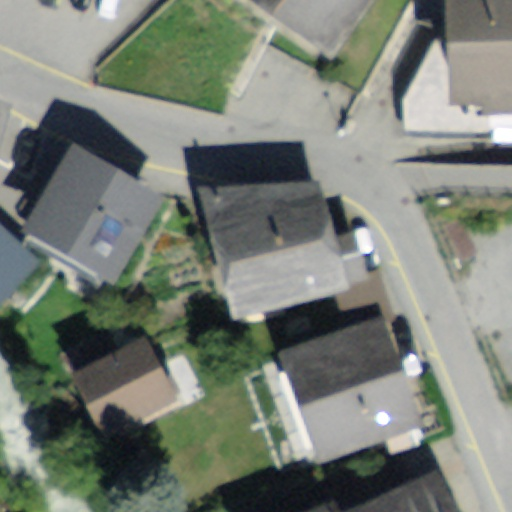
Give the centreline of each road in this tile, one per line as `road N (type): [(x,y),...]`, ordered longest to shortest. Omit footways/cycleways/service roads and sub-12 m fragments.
road 1 (residential): [(350,153),(398,212),(511,475)]
road 2 (residential): [(0,69),(202,138),(350,153)]
road 3 (residential): [(350,153),(511,155)]
